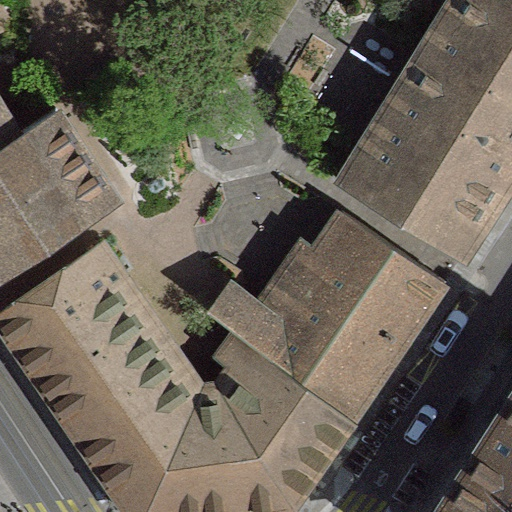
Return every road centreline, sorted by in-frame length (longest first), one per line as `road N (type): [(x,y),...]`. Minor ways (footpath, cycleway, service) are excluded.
road 1 (residential): [(368,511),(511,279)]
road 2 (residential): [(0,398),(74,511)]
